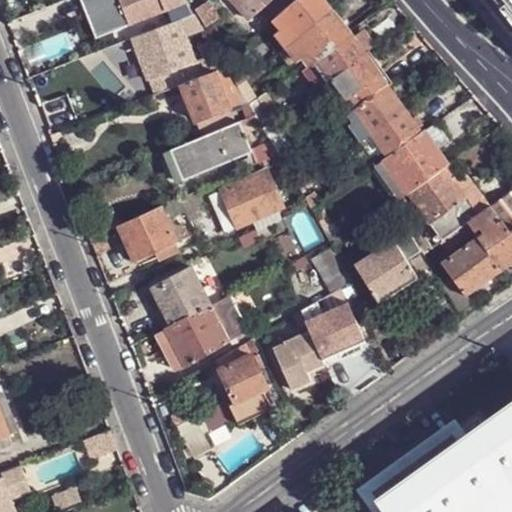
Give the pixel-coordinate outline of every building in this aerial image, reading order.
[(79,0),(94,36),(166,9),(171,24),(180,20),(185,18),(195,14),(192,9),(185,0),(79,0)] [(207,0),(206,0),(195,7),(227,59),(238,50),(225,30),(226,29),(207,0)] [(265,3),(277,16),(294,0),(230,0),(248,20),(265,3)] [(330,9),(322,0),(294,0),(277,16),(275,18),(282,27),(276,31),(287,45),(330,9)] [(287,45),(298,59),(304,55),(308,62),(310,64),(318,58),(350,36),(348,32),(352,29),(336,8),(332,11),(330,9),(287,45)] [(195,14),(185,18),(188,25),(198,20),(195,14)] [(171,24),(135,37),(151,78),(196,61),(180,20),(171,24)] [(201,45),(200,46),(211,65),(212,65),(216,72),(226,68),(223,63),(204,30),(196,35),(201,45)] [(333,78),(365,55),(363,52),(371,47),(364,36),(355,42),(350,36),(318,58),(322,63),(319,67),(325,76),(330,74),(333,78)] [(365,55),(333,78),(335,82),(333,86),(339,95),(343,94),(356,110),(388,87),(386,84),(379,74),(365,55)] [(309,73),(319,88),(333,78),(330,74),(325,76),(319,67),(322,63),(318,58),(310,64),(314,69),(309,73)] [(246,60),(238,66),(245,79),(254,72),(246,60)] [(429,75),(437,86),(454,74),(446,63),(429,75)] [(238,66),(229,72),(237,85),(245,79),(238,66)] [(216,72),(182,84),(198,126),(175,137),(178,144),(197,136),(198,137),(237,122),(255,114),(249,104),(237,85),(229,72),(226,68),(216,72)] [(387,68),(379,74),(386,84),(394,78),(387,68)] [(257,98),(265,92),(254,72),(245,79),(257,98)] [(245,79),(237,85),(249,104),(257,98),(245,79)] [(404,109),(388,87),(356,110),(348,115),(354,123),(350,126),(360,140),(371,133),(404,109)] [(257,98),(249,104),(255,114),(261,126),(263,128),(271,122),(257,98)] [(419,130),(404,109),(371,133),(385,153),(419,130)] [(286,144),(293,139),(278,117),(271,122),(263,128),(276,151),(286,144)] [(169,149),(182,180),(249,151),(237,122),(198,137),(169,149)] [(450,141),(436,122),(425,130),(439,149),(450,141)] [(249,151),(254,164),(261,162),(278,154),(276,151),(263,128),(261,126),(248,133),(258,147),(249,151)] [(439,149),(425,130),(376,165),(400,198),(407,192),(444,167),(449,163),(439,149)] [(286,144),(276,151),(278,154),(283,162),(292,156),(286,144)] [(175,183),(182,180),(169,149),(163,152),(175,183)] [(236,227),(281,206),(273,187),(292,179),(283,162),(278,154),(261,162),(265,170),(220,191),(236,227)] [(292,156),(283,162),(292,179),(297,186),(306,179),(292,156)] [(444,167),(407,192),(441,241),(467,222),(479,214),(444,167)] [(313,191),(303,197),(307,204),(312,212),(321,205),(322,204),(313,191)] [(511,191),(491,206),(497,215),(502,221),(509,231),(511,228),(511,191)] [(190,194),(179,200),(189,221),(200,216),(190,194)] [(331,223),(321,205),(312,212),(321,228),(331,223)] [(511,262),(511,228),(509,231),(502,221),(496,225),(492,219),(497,215),(491,206),(479,214),(467,222),(474,231),(475,232),(480,228),(483,233),(478,237),(501,270),(511,262)] [(118,226),(134,260),(136,260),(159,249),(172,243),(175,242),(159,208),(118,226)] [(474,231),(467,222),(441,241),(439,242),(446,251),(474,231)] [(331,223),(321,228),(330,242),(332,246),(340,240),(331,223)] [(253,230),(237,236),(242,246),(257,240),(253,230)] [(354,265),(379,302),(381,300),(414,279),(417,277),(402,253),(408,249),(399,236),(354,265)] [(478,237),(441,263),(449,274),(441,281),(464,317),(475,309),(465,295),(501,270),(478,237)] [(176,250),(172,243),(159,249),(161,254),(162,257),(176,250)] [(418,246),(423,254),(429,250),(424,243),(418,246)] [(312,260),(331,295),(342,289),(352,282),(332,246),(312,260)] [(151,286),(172,324),(210,305),(188,266),(151,286)] [(421,289),(414,279),(381,300),(387,310),(421,289)] [(342,289),(345,297),(356,291),(352,282),(342,289)] [(146,290),(166,328),(172,324),(151,286),(146,290)] [(364,343),(349,304),(314,318),(310,307),(302,311),(311,333),(326,365),(345,357),(343,352),(364,343)] [(185,366),(229,342),(223,329),(231,324),(224,311),(215,316),(210,305),(172,324),(166,328),(185,365),(185,366)] [(176,370),(185,365),(166,328),(157,333),(176,370)] [(311,333),(286,343),(286,344),(274,349),(291,391),(309,383),(311,383),(306,373),(312,371),(326,365),(311,333)] [(262,390),(267,388),(256,363),(261,361),(257,354),(253,355),(251,354),(250,354),(245,344),(217,361),(221,369),(219,369),(235,403),(230,405),(238,422),(270,408),(262,390)] [(22,429),(5,388),(0,390),(0,408),(9,433),(22,429)] [(511,511),(511,407),(464,442),(383,500),(391,511),(511,511)] [(0,449),(12,445),(9,436),(10,435),(9,433),(0,408),(0,449)] [(176,424),(186,443),(187,442),(195,458),(212,449),(203,433),(205,433),(195,414),(176,424)] [(383,500),(464,442),(455,428),(409,462),(386,478),(374,487),(383,500)] [(111,430),(94,437),(102,456),(118,449),(111,430)] [(94,437),(83,441),(90,460),(102,456),(94,437)] [(0,511),(16,511),(11,499),(31,491),(21,466),(1,474),(3,479),(0,479),(0,511)]
